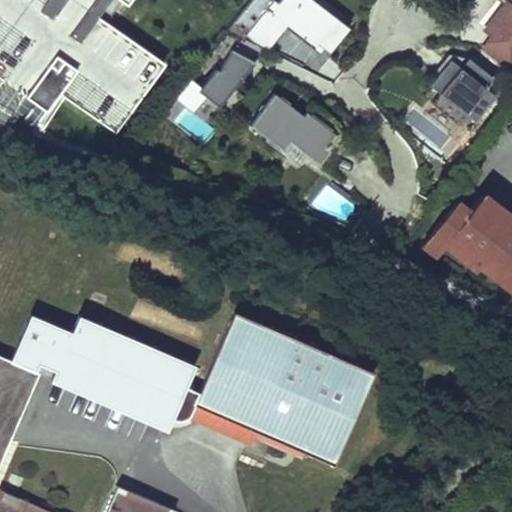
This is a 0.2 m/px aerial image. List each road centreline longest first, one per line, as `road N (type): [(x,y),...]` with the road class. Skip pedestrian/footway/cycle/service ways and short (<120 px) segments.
road 1 (residential): [(0,120),(511,324)]
road 2 (unknown): [(368,262),(401,184),(392,146),(358,100),(357,83),(406,17)]
